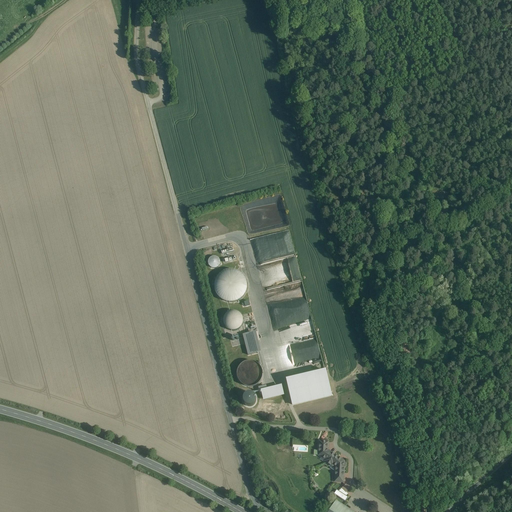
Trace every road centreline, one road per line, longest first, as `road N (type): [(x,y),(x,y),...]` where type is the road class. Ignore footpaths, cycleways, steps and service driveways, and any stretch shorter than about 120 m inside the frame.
road 1 (unclassified): [(265,511),(246,486),(147,103),(136,47),(139,0)]
road 2 (secondary): [(240,511),(115,449),(0,410)]
